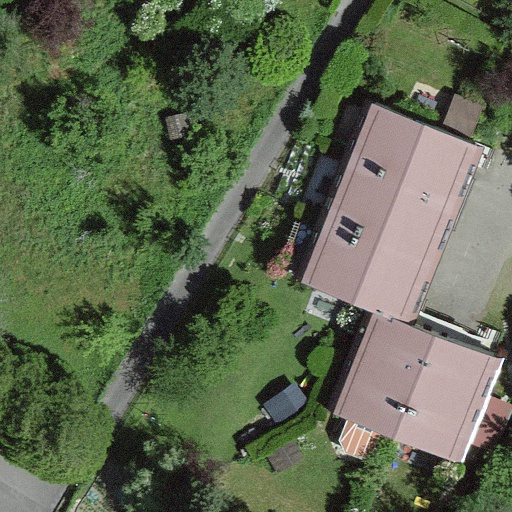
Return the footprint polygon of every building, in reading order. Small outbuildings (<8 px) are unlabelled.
[(380,113),(359,165),(459,206),(480,154),(380,113)] [(435,264),(459,206),(359,165),(335,223),(435,264)] [(311,280),(387,312),(411,321),(435,264),(335,223),(311,280)] [(449,337),(411,321),(387,312),(344,416),(406,442),(449,337)] [(500,358),(449,337),(406,442),(457,463),(500,358)]
